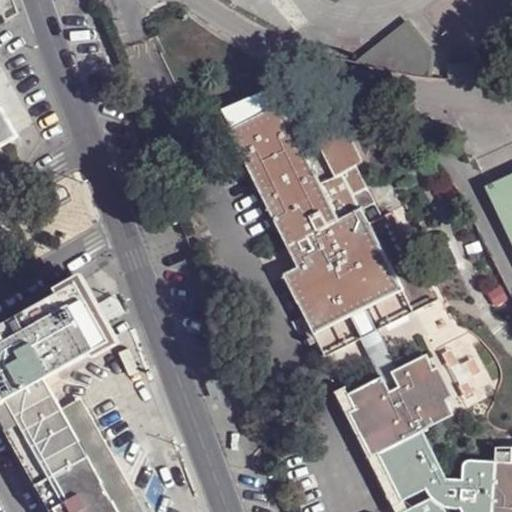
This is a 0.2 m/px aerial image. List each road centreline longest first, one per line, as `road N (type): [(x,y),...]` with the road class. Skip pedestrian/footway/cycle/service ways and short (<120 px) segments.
road 1 (tertiary): [(226,511),(118,225)]
road 2 (tertiary): [(89,148),(36,0)]
road 3 (residential): [(0,292),(118,225)]
